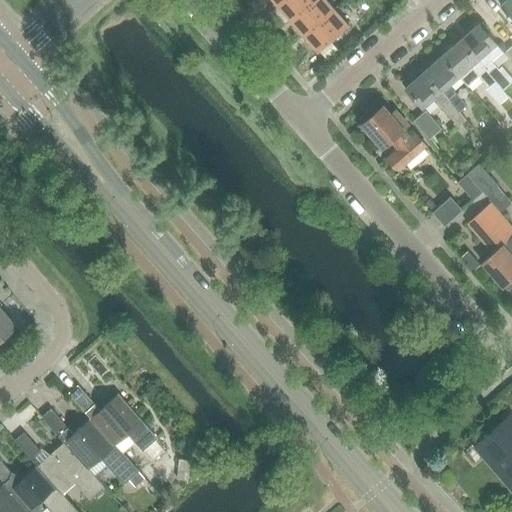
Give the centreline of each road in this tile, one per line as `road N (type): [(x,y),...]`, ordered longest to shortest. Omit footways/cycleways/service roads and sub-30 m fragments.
road 1 (tertiary): [(391,511),(95,173)]
road 2 (residential): [(511,344),(317,123)]
road 3 (residential): [(0,405),(52,357),(62,323),(0,240)]
road 4 (residential): [(317,123),(455,0)]
road 5 (residential): [(317,123),(208,0)]
road 6 (tertiary): [(95,173),(84,141),(18,58)]
road 7 (tertiary): [(0,81),(66,155),(95,173)]
